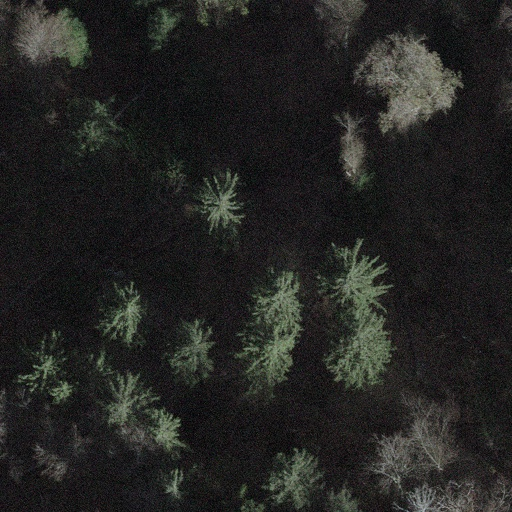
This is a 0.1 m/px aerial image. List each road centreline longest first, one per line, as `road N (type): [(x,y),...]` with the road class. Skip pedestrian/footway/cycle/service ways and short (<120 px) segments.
road 1 (motorway): [(407,0),(136,511)]
road 2 (motorway): [(408,511),(511,316)]
